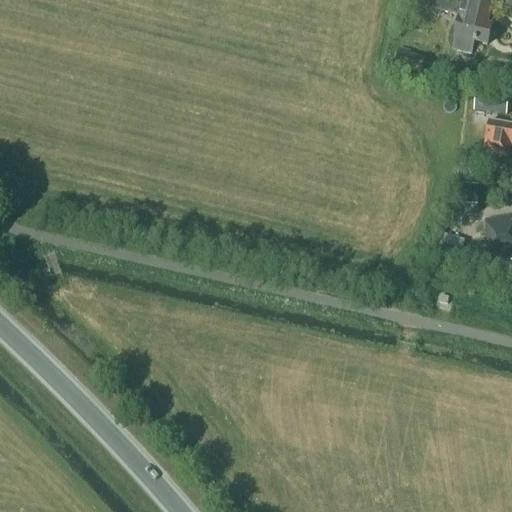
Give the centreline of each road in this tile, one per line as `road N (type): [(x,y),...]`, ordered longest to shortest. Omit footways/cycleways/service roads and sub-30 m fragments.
road 1 (unclassified): [(511,344),(0,224)]
road 2 (primary): [(178,511),(0,327)]
